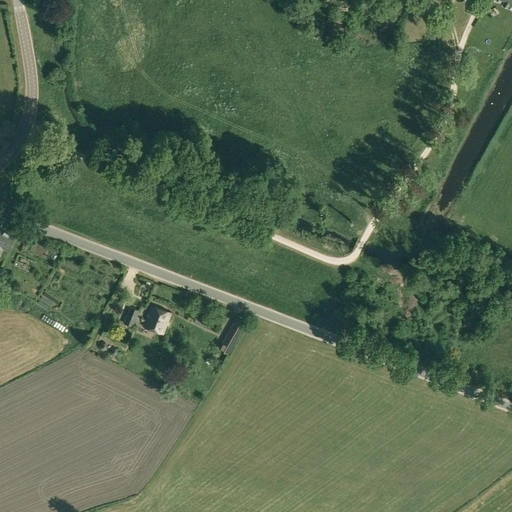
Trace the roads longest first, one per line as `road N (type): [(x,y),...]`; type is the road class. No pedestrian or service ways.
road 1 (unclassified): [(511,408),(0,212)]
road 2 (tertiary): [(0,165),(19,146),(30,109),(18,0)]
